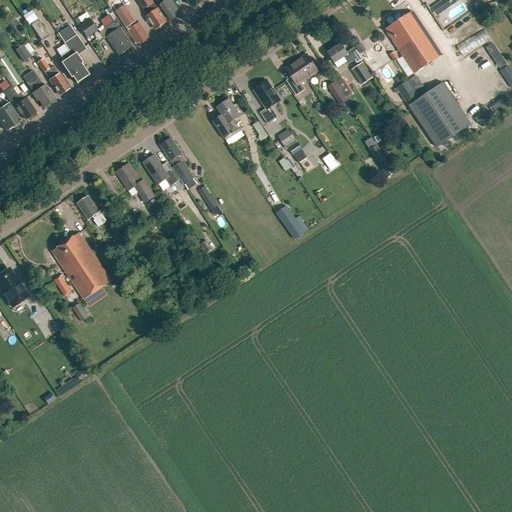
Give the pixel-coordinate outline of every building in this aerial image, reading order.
[(157,9),(154,3),(151,0),(137,0),(138,0),(144,10),(145,9),(148,15),(147,16),(156,30),(167,23),(158,9),(157,9)] [(156,0),(157,0),(170,20),(178,15),(176,12),(178,10),(171,0),(167,0),(167,1),(166,0),(156,0)] [(446,9),(459,0),(442,0),(440,1),(446,9)] [(131,28),(130,26),(135,22),(124,6),(116,12),(127,28),(129,30),(128,31),(137,44),(140,42),(141,44),(150,38),(139,23),(131,28)] [(414,73),(442,55),(413,12),(385,30),(414,73)] [(108,26),(117,20),(112,13),(104,20),(108,26)] [(41,40),(49,35),(38,19),(30,24),(41,40)] [(87,39),(98,31),(89,19),(78,27),(87,39)] [(119,29),(115,23),(105,30),(107,33),(106,34),(108,37),(107,37),(120,56),(133,47),(120,28),(119,29)] [(484,29),(457,47),(464,57),(491,39),(484,29)] [(76,35),(64,43),(64,44),(69,51),(71,53),(72,55),(68,58),(75,67),(76,66),(80,71),(78,73),(83,80),(89,76),(81,63),(82,63),(75,53),(84,47),(76,35)] [(363,42),(357,44),(360,53),(366,51),(363,42)] [(484,48),(500,69),(508,63),(492,42),(484,48)] [(24,61),(31,56),(23,44),(16,49),(24,61)] [(64,44),(56,50),(61,56),(63,61),(61,63),(71,78),(72,77),(77,85),(83,80),(78,73),(80,71),(76,66),(75,67),(68,58),(72,55),(71,53),(69,51),(64,44)] [(347,62),(351,68),(363,60),(356,49),(348,54),(341,44),(328,53),(335,63),(338,68),(347,62)] [(394,62),(399,59),(395,52),(390,55),(394,62)] [(0,67),(13,87),(23,81),(6,55),(0,59),(0,67)] [(297,62),(308,79),(314,75),(317,79),(322,76),(307,55),(297,62)] [(44,73),(44,72),(59,95),(69,89),(59,74),(54,77),(51,73),(52,73),(49,69),(43,59),(37,63),(44,73)] [(301,83),(308,79),(297,62),(286,69),(291,78),(287,81),(296,96),(305,90),(301,83)] [(351,71),(362,85),(373,78),(362,63),(351,71)] [(511,68),(510,64),(500,71),(510,87),(511,85),(511,68)] [(43,86),(36,76),(26,83),(33,93),(32,94),(37,101),(38,100),(43,108),(55,100),(45,85),(43,86)] [(353,93),(344,79),(337,83),(346,98),(353,93)] [(406,102),(417,95),(408,80),(397,88),(406,102)] [(267,110),(279,102),(281,101),(276,94),(268,81),(254,90),(267,110)] [(346,98),(337,83),(335,81),(329,86),(341,105),(348,100),(346,98)] [(438,147),(471,124),(443,83),(410,105),(438,147)] [(21,93),(18,95),(11,87),(3,93),(9,102),(11,101),(14,106),(20,115),(22,114),(26,120),(36,113),(26,98),(24,99),(21,93)] [(222,115),(220,117),(213,121),(216,126),(224,139),(240,129),(234,120),(240,117),(229,100),(217,107),(222,115)] [(3,106),(0,101),(0,121),(7,131),(21,121),(8,103),(3,106)] [(491,106),(494,112),(505,108),(502,101),(491,106)] [(274,111),(269,114),(274,121),(278,117),(274,111)] [(289,129),(278,136),(285,147),(288,145),(300,164),(308,159),(295,140),(296,139),(289,129)] [(182,161),(179,156),(182,154),(171,138),(160,146),(171,161),(175,167),(173,168),(184,185),(194,178),(183,161),(182,161)] [(386,154),(391,151),(386,144),(381,147),(386,154)] [(388,178),(396,173),(384,154),(376,159),(388,178)] [(172,169),(166,173),(154,155),(143,163),(158,185),(166,180),(171,187),(180,181),(172,169)] [(262,180),(277,168),(269,157),(253,169),(262,180)] [(129,169),(126,165),(118,171),(121,174),(119,176),(129,191),(135,187),(146,203),(155,197),(144,180),(141,182),(131,167),(129,169)] [(212,210),(217,206),(211,196),(205,200),(212,210)] [(99,212),(89,197),(78,204),(88,220),(93,217),(95,220),(94,221),(99,227),(107,222),(100,211),(99,212)] [(286,206),(277,213),(295,240),(305,233),(286,206)] [(122,247),(128,243),(120,230),(114,234),(122,247)] [(84,300),(112,281),(79,233),(52,252),(84,300)] [(18,280),(16,281),(8,269),(0,274),(0,289),(12,308),(29,296),(18,280)] [(65,297),(72,292),(61,276),(54,280),(65,297)] [(82,321),(89,316),(80,303),(73,307),(82,321)] [(51,393),(44,398),(48,404),(55,399),(51,393)]
